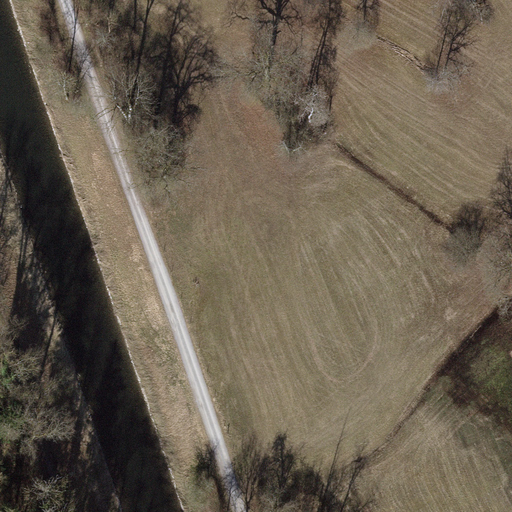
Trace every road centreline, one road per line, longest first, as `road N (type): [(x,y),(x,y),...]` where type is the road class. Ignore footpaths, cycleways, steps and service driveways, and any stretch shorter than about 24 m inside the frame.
road 1 (track): [(67,0),(238,511)]
road 2 (track): [(0,318),(65,511)]
